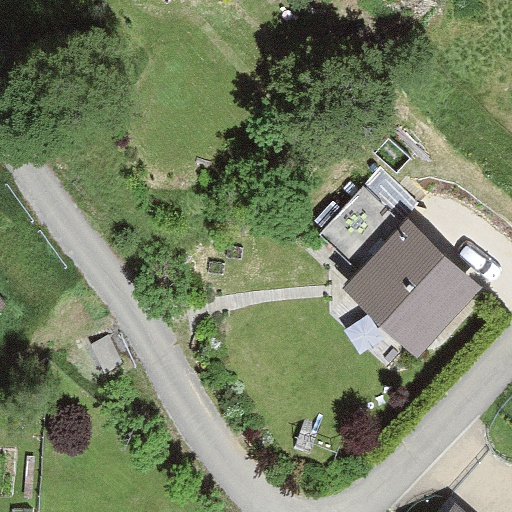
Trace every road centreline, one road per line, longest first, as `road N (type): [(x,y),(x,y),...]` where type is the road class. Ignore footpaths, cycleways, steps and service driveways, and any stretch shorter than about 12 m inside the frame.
road 1 (residential): [(0,95),(206,412),(314,511)]
road 2 (residential): [(351,511),(459,421),(511,364)]
